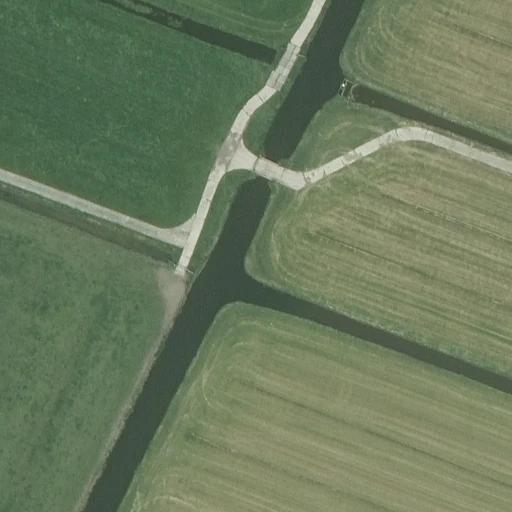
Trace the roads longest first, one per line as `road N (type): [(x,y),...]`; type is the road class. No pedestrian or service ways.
road 1 (track): [(317,0),(284,72),(242,116),(176,278)]
road 2 (track): [(511,168),(424,136),(397,135),(303,183),(231,151)]
road 3 (track): [(188,244),(0,174)]
